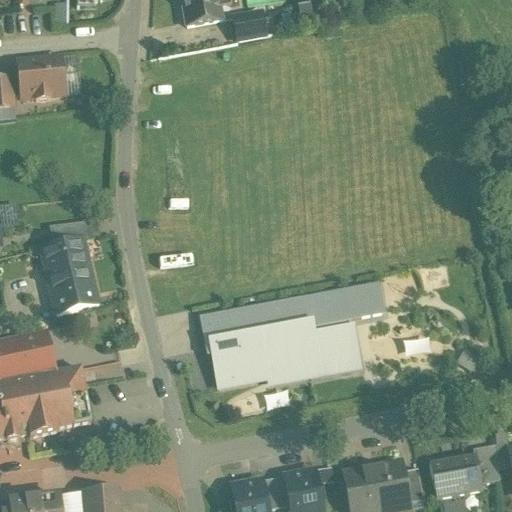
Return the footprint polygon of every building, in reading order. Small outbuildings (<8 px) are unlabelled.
[(221,0),(185,0),(192,32),(226,26),(221,0)] [(237,23),(242,46),(267,42),(263,18),(237,23)] [(80,62),(22,68),(26,106),(40,104),(40,106),(55,105),(55,103),(84,100),(80,62)] [(0,85),(0,115),(19,113),(16,84),(0,85)] [(21,210),(0,212),(0,252),(5,252),(2,234),(23,231),(21,210)] [(64,234),(68,249),(103,241),(101,229),(64,234)] [(87,245),(46,255),(62,321),(70,319),(93,313),(102,311),(87,245)] [(308,296),(203,314),(216,391),(266,382),(267,387),(360,371),(351,325),(314,331),(308,296)] [(70,319),(73,331),(96,325),(93,313),(70,319)] [(52,344),(0,354),(0,388),(58,378),(52,344)] [(0,442),(1,447),(8,446),(96,429),(86,374),(0,390),(0,442)] [(492,450),(477,452),(484,488),(499,486),(492,450)] [(476,459),(429,468),(436,505),(483,496),(476,459)] [(405,469),(349,480),(354,511),(400,511),(413,510),(407,478),(405,469)] [(407,478),(413,510),(428,507),(422,475),(407,478)] [(285,481),(290,510),(290,511),(320,511),(314,476),(285,481)] [(277,511),(279,511),(290,510),(285,481),(273,483),(277,511)] [(261,486),(266,511),(277,511),(273,483),(261,486)] [(266,511),(261,486),(232,491),(236,511),(266,511)] [(124,511),(123,495),(88,498),(88,511),(124,511)] [(64,511),(63,502),(15,508),(15,510),(15,511),(64,511)]
